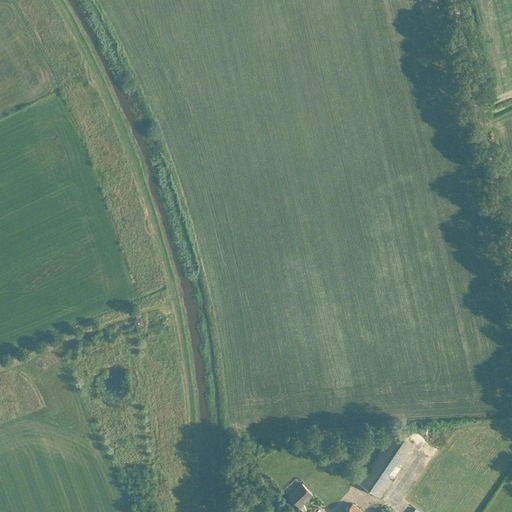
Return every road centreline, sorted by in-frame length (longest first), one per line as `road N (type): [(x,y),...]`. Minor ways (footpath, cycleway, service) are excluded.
road 1 (track): [(189,511),(183,354),(171,283),(148,198),(56,0)]
road 2 (track): [(511,263),(450,0)]
